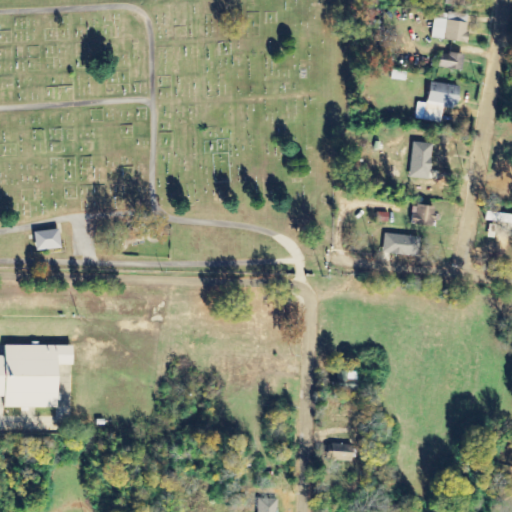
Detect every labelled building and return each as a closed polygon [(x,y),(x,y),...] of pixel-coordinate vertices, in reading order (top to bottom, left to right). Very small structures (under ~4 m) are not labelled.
[(462,44),(466,16),(433,12),(429,39),(462,44)] [(435,69),(460,70),(460,54),(435,54),(435,69)] [(456,87),(427,82),(423,104),(416,103),(413,119),(439,123),(442,108),(453,110),(456,87)] [(428,144),(408,144),(407,178),(426,179),(428,144)] [(412,225),(430,226),(431,207),(413,206),(412,225)] [(481,223),(511,224),(511,215),(481,214),(481,223)] [(30,232),(31,251),(56,250),(55,231),(30,232)] [(379,253),(414,258),(417,239),(382,234),(379,253)] [(0,409),(51,410),(51,366),(67,367),(67,347),(0,347),(0,409)] [(347,462),(347,446),(323,445),(323,461),(347,462)] [(274,511),(275,500),(255,499),(254,511),(274,511)]
